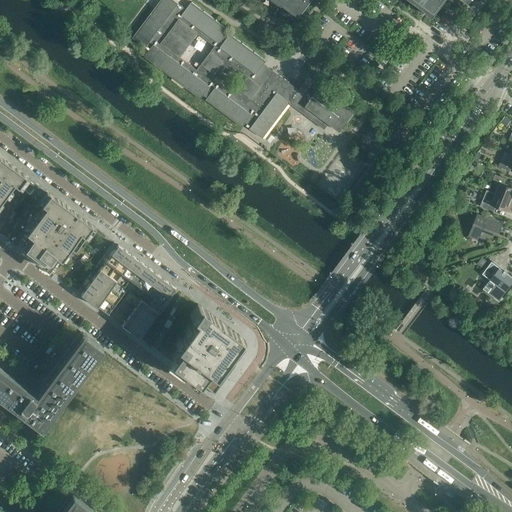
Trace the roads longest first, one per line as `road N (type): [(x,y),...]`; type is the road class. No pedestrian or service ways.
road 1 (secondary): [(301,328),(0,102)]
road 2 (residential): [(229,420),(0,247)]
road 3 (secondary): [(298,359),(413,450),(511,510)]
road 4 (secondary): [(511,502),(315,338)]
road 5 (secondary): [(0,115),(187,265)]
road 6 (residential): [(0,135),(187,265)]
road 7 (tertiary): [(432,169),(412,183),(301,328)]
road 8 (tertiary): [(315,338),(432,169)]
road 9 (secondary): [(187,265),(286,346)]
